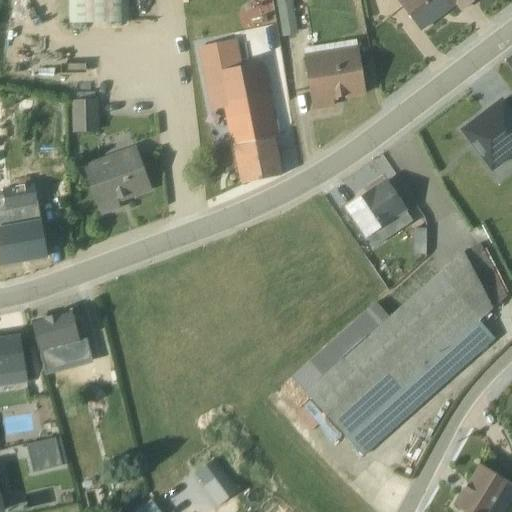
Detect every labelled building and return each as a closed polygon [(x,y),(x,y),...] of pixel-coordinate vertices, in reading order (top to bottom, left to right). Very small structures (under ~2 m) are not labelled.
[(68,0),(69,27),(126,26),(124,0),(68,0)] [(296,36),(290,0),(274,0),(280,38),(296,36)] [(459,12),(475,0),(394,0),(418,32),(454,5),(459,12)] [(224,108),(241,186),(279,177),(261,65),(238,69),(233,44),(199,50),(211,110),(224,108)] [(303,57),(312,110),(330,107),(330,101),(362,95),(354,48),(303,57)] [(93,102),(93,94),(73,94),(73,103),(70,103),(71,135),(97,134),(96,102),(93,102)] [(461,132),(491,172),(511,156),(511,120),(499,103),(461,132)] [(82,167),(100,215),(117,209),(115,203),(148,191),(132,148),(82,167)] [(373,190),(344,209),(371,249),(410,224),(403,214),(404,213),(388,190),(384,183),(373,190)] [(0,266),(45,258),(32,186),(2,191),(2,196),(0,196),(0,266)] [(373,303),(290,377),(361,457),(493,340),(478,323),(504,299),(478,246),(461,254),(387,319),(373,303)] [(70,313),(30,323),(43,373),(56,370),(51,350),(69,345),(70,345),(75,364),(84,362),(85,368),(92,366),(90,361),(92,360),(86,341),(78,343),(70,313)] [(0,339),(0,388),(26,384),(18,337),(0,339)] [(25,445),(32,472),(67,463),(60,436),(25,445)] [(502,511),(511,497),(511,487),(478,466),(453,507),(461,511),(502,511)]
